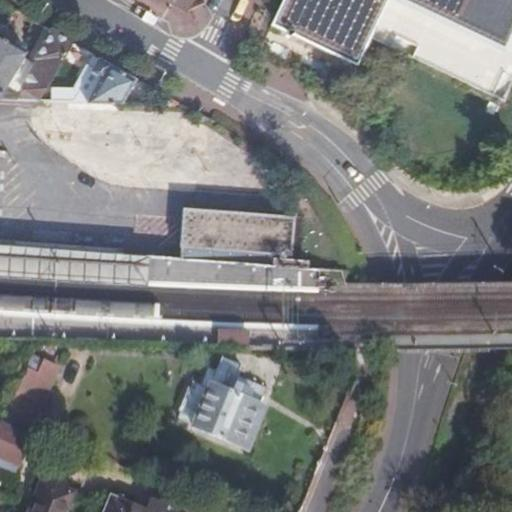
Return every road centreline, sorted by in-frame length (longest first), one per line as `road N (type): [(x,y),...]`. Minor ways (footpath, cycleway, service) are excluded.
road 1 (residential): [(197,66),(318,132),(392,209)]
road 2 (residential): [(445,511),(511,319)]
road 3 (residential): [(392,209),(432,390)]
road 4 (secondary): [(432,390),(496,247)]
road 5 (residential): [(358,374),(315,511)]
road 6 (residential): [(76,0),(197,66)]
road 7 (secondary): [(376,511),(432,390)]
